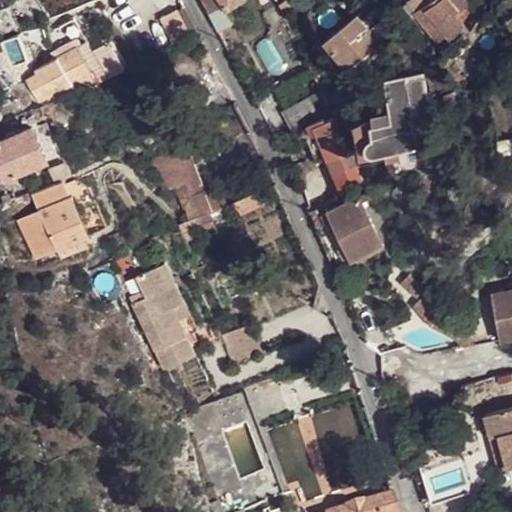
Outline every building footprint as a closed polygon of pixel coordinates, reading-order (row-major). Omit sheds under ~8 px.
[(203,0),(221,31),(233,25),(227,13),(220,0),(203,0)] [(220,0),(227,13),(248,1),(247,0),(220,0)] [(414,0),(419,9),(433,0),(414,0)] [(465,0),(433,0),(419,9),(439,41),(465,26),(458,13),(469,6),(465,0)] [(178,13),(161,20),(171,46),(199,34),(188,12),(179,15),(178,13)] [(372,53),(379,46),(357,18),(325,42),(349,72),(372,53)] [(35,73),(24,80),(32,97),(36,98),(45,95),(91,75),(95,83),(112,76),(97,40),(34,67),(35,73)] [(372,53),(349,72),(361,87),(384,69),(372,53)] [(212,60),(201,65),(215,92),(226,86),(212,60)] [(424,72),(386,78),(391,120),(371,123),(373,135),(370,136),(369,138),(366,141),(366,145),(366,147),(369,150),(371,152),(373,152),(417,147),(414,134),(433,132),(424,72)] [(91,75),(45,95),(49,103),(95,83),(91,75)] [(309,97),(284,110),(294,132),(320,119),(309,97)] [(337,123),(314,131),(341,192),(361,184),(337,123)] [(33,125),(0,139),(0,164),(6,178),(15,175),(48,159),(33,125)] [(314,131),(302,137),(329,198),(341,192),(314,131)] [(511,135),(499,137),(499,153),(511,151),(511,135)] [(183,151),(150,164),(153,173),(187,160),(183,151)] [(153,173),(163,193),(179,187),(195,181),(187,160),(153,173)] [(49,169),(55,184),(73,175),(67,161),(49,169)] [(19,185),(15,175),(6,178),(13,194),(18,204),(34,198),(37,196),(32,187),(27,189),(24,183),(19,185)] [(195,181),(179,187),(186,210),(192,201),(203,197),(198,180),(195,181)] [(36,261),(58,249),(44,216),(75,203),(66,184),(37,196),(34,198),(38,209),(40,209),(41,212),(19,220),(36,261)] [(221,192),(206,196),(212,215),(226,208),(221,192)] [(0,212),(18,204),(13,194),(0,198),(0,212)] [(200,220),(212,215),(206,196),(203,197),(192,201),(186,210),(185,212),(189,225),(200,220)] [(360,201),(349,205),(358,225),(369,219),(360,201)] [(75,203),(44,216),(58,249),(62,257),(90,245),(88,238),(90,237),(75,203)] [(349,205),(329,214),(351,261),(371,253),(358,225),(349,205)] [(358,225),(371,253),(383,248),(369,219),(358,225)] [(189,225),(180,229),(186,243),(194,240),(205,237),(200,220),(189,225)] [(169,284),(177,282),(167,263),(162,267),(169,284)] [(155,317),(174,307),(186,304),(177,282),(169,284),(162,267),(152,270),(137,278),(155,317)] [(426,293),(408,275),(400,284),(418,301),(412,306),(428,328),(444,315),(426,293)] [(511,290),(494,293),(503,339),(511,337),(511,290)] [(174,307),(180,320),(193,315),(186,304),(174,307)] [(155,317),(143,321),(157,353),(187,339),(180,320),(174,307),(155,317)] [(464,345),(478,343),(444,315),(428,328),(464,345)] [(259,327),(235,336),(245,360),(269,352),(259,327)] [(192,348),(187,339),(157,353),(159,360),(165,370),(176,366),(196,357),(192,348)] [(196,357),(176,366),(191,403),(213,395),(196,357)] [(194,408),(229,511),(281,493),(246,390),(194,408)] [(511,408),(487,415),(492,438),(500,437),(499,434),(511,430),(511,408)] [(511,430),(499,434),(500,437),(508,470),(511,468),(511,430)] [(492,438),(501,471),(508,470),(500,437),(492,438)] [(398,511),(394,499),(352,511),(398,511)]
